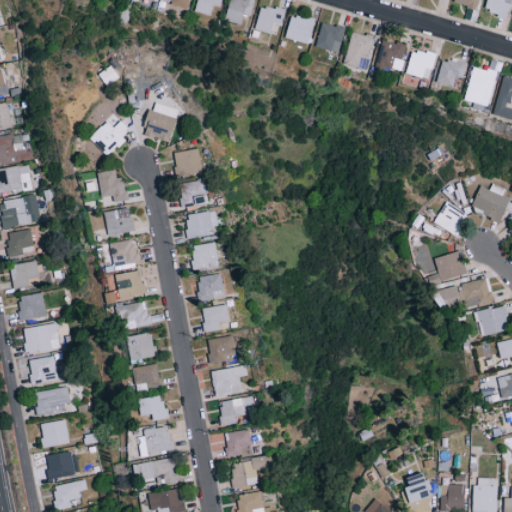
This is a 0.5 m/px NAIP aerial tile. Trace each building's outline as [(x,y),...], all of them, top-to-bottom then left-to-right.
[(187,8),(188,0),(170,0),(170,3),(187,8)] [(210,15),(213,5),(220,6),(221,0),(196,0),(194,11),(210,15)] [(243,24),(248,0),(229,0),(225,20),(243,24)] [(476,9),(478,0),(453,0),(453,2),(476,9)] [(508,16),(511,0),(486,0),(484,11),(508,16)] [(281,24),(284,10),(260,5),(255,29),(271,33),(274,23),(281,24)] [(308,43),(314,19),(291,13),(285,37),(308,43)] [(345,28),(322,21),(315,45),(338,52),(345,28)] [(366,70),(375,37),(352,31),(343,63),(366,70)] [(372,75),(388,79),(390,69),(400,71),(407,45),(381,39),(372,75)] [(429,79),(435,55),(412,49),(405,73),(429,79)] [(454,76),(462,77),(465,62),(441,58),(437,83),(452,86),(454,76)] [(98,73),(106,85),(119,77),(111,65),(98,73)] [(463,99),(487,106),(497,73),(473,66),(463,99)] [(493,115),(510,118),(511,110),(511,76),(501,75),(493,115)] [(178,109),(152,101),(142,134),(168,142),(178,109)] [(0,126),(10,125),(8,102),(0,102),(0,126)] [(107,120),(89,137),(107,156),(124,140),(121,135),(129,128),(121,120),(113,127),(107,120)] [(0,135),(0,162),(14,161),(12,134),(0,135)] [(177,177),(203,171),(198,147),(172,153),(177,177)] [(0,193),(31,188),(27,164),(0,168),(0,193)] [(101,196),(112,195),(113,201),(127,199),(123,176),(116,177),(115,169),(97,172),(101,196)] [(208,202),(204,179),(178,183),(181,206),(208,202)] [(500,220),(511,194),(491,185),(490,189),(480,185),(471,207),(500,220)] [(0,211),(3,227),(40,221),(35,195),(0,200),(0,211)] [(456,235),(467,216),(445,203),(434,222),(456,235)] [(107,235),(133,231),(129,207),(103,211),(107,235)] [(217,233),(213,210),(184,215),(188,238),(217,233)] [(8,255),(33,253),(31,230),(6,231),(8,255)] [(138,263),(136,239),(111,242),(113,265),(138,263)] [(194,270),(219,265),(214,241),(190,246),(194,270)] [(466,272),(459,250),(434,258),(441,280),(466,272)] [(9,265),(13,288),(39,283),(34,260),(9,265)] [(115,274),(119,299),(144,294),(140,269),(115,274)] [(196,277),(200,300),(224,296),(220,273),(196,277)] [(441,288),(447,311),(492,301),(486,277),(441,288)] [(105,293),(106,303),(119,301),(117,290),(105,293)] [(22,321),(46,315),(41,291),(16,297),(22,321)] [(136,327),(150,324),(146,300),(114,305),(117,322),(125,321),(125,320),(135,319),(136,327)] [(229,320),(226,304),(201,308),(205,331),(220,329),(218,322),(229,320)] [(484,334),(511,328),(506,304),(473,311),(476,322),(481,321),(484,334)] [(22,328),(25,353),(58,348),(55,323),(22,328)] [(131,361),(156,355),(150,331),(125,337),(131,361)] [(234,355),(232,336),(208,338),(210,357),(234,355)] [(511,356),(511,357),(511,337),(496,342),(501,359),(511,356)] [(57,380),(53,355),(27,359),(32,384),(57,380)] [(135,384),(146,382),(147,389),(161,386),(157,363),(132,368),(135,384)] [(242,391),(240,376),(248,375),(245,364),(210,371),(215,396),(242,391)] [(511,371),(496,376),(501,398),(511,395),(511,371)] [(65,410),(64,403),(70,402),(67,386),(33,392),(37,416),(65,410)] [(152,414),(152,419),(166,418),(163,395),(138,398),(140,415),(152,414)] [(246,414),(245,408),(254,406),(252,396),(218,402),(222,425),(237,423),(236,416),(246,414)] [(68,443),(66,419),(39,423),(42,447),(68,443)] [(140,455),(171,451),(168,425),(143,429),(144,436),(138,437),(140,455)] [(253,450),(248,428),(223,433),(227,455),(253,450)] [(46,455),(48,477),(78,474),(76,452),(46,455)] [(181,479),(176,456),(132,465),(134,473),(142,472),(144,480),(162,476),(164,483),(181,479)] [(233,488),(258,484),(256,470),(270,468),(268,457),(229,463),(233,488)] [(431,497),(425,472),(408,477),(410,485),(407,486),(411,502),(431,497)] [(497,478),(474,477),(473,510),(496,511),(497,478)] [(504,497),(503,511),(511,511),(511,478),(511,479),(511,497),(504,497)] [(71,507),(69,500),(80,498),(78,491),(86,489),(84,480),(51,486),(56,509),(71,507)] [(463,510),(464,485),(440,484),(440,509),(463,510)] [(238,511),(263,511),(259,491),(235,496),(238,511)] [(364,511),(365,511),(392,511),(374,498),(364,511)]
